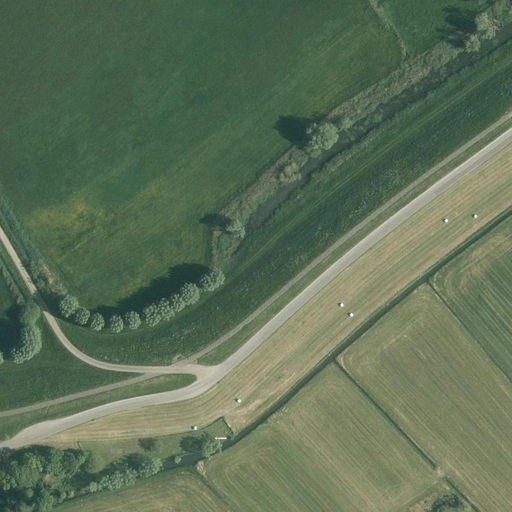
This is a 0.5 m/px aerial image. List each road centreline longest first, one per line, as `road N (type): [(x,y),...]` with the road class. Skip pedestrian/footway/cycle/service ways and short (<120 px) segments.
road 1 (unclassified): [(511,133),(339,263),(214,380),(0,445)]
road 2 (track): [(214,380),(196,369),(107,366),(77,355),(0,234)]
